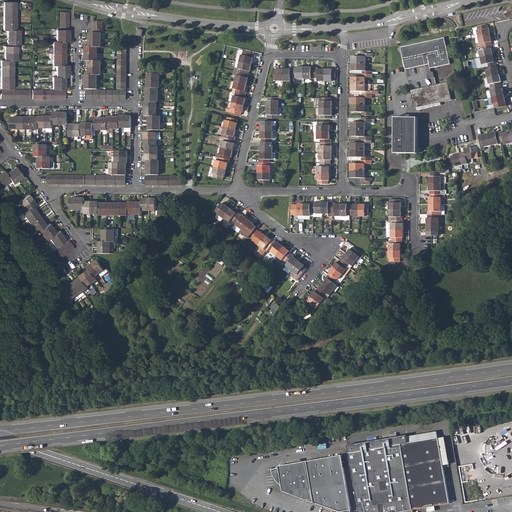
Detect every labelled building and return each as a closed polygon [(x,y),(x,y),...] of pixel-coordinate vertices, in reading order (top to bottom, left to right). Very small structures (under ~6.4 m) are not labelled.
[(477,31),(479,37),(491,35),(489,28),(488,28),(488,25),(477,27),(478,30),(477,30),(477,31)] [(481,44),(482,47),(492,45),(491,42),(492,42),(491,35),(479,37),(480,44),(481,44)] [(406,69),(425,65),(429,64),(430,68),(450,64),(444,38),(401,48),(406,69)] [(479,51),(481,58),(493,55),(491,48),(493,48),(492,45),(482,47),(482,50),(479,51)] [(253,55),(243,52),(242,54),(242,56),(241,55),(240,62),(251,65),(253,58),(252,58),(253,55)] [(351,64),(366,64),(366,57),(373,57),(373,54),(362,53),(362,57),(351,57),(351,64)] [(486,64),(486,67),(497,65),(496,62),(494,62),(493,55),(481,58),(482,64),(486,64)] [(240,62),(238,69),(239,69),(238,72),(248,74),(249,71),(250,72),(251,65),(240,62)] [(362,74),(373,74),(373,71),(366,71),(366,64),(351,64),(351,71),(362,71),(362,74)] [(431,78),(433,85),(436,85),(433,72),(431,72),(430,68),(429,64),(425,65),(428,79),(431,78)] [(486,71),(488,78),(500,75),(498,68),(497,68),(497,65),(486,67),(487,70),(486,71)] [(294,68),(294,78),(297,78),(297,79),(304,79),(304,67),(297,67),(297,68),(294,68)] [(304,67),(304,79),(311,79),(311,78),(314,78),(314,68),(311,68),(311,67),(304,67)] [(283,69),(283,82),(290,82),(290,80),(294,80),(294,78),(294,68),(290,68),(290,69),(283,69)] [(314,68),(314,78),(314,81),(318,81),(325,81),(325,69),(318,69),(318,68),(314,68)] [(276,80),(276,81),(283,82),(283,69),(276,69),(276,70),(273,70),(273,80),(276,80)] [(238,72),(235,71),(234,75),(236,75),(235,81),(246,84),(248,78),(247,78),(248,74),(238,72)] [(373,77),(373,76),(373,74),(362,74),(362,77),(351,78),(351,84),(366,84),(366,77),(373,77)] [(490,84),(491,87),(501,85),(500,82),(501,82),(500,75),(488,78),(489,85),(490,84)] [(235,92),(246,95),(246,92),(245,91),(246,84),(235,81),(233,89),(236,89),(235,92)] [(414,108),(417,107),(440,102),(452,100),(447,82),(436,85),(433,85),(411,90),(414,108)] [(362,91),(362,95),(372,95),(372,92),(370,91),(370,84),(366,84),(351,84),(351,91),(352,91),(360,91),(362,91)] [(491,91),(492,98),(504,95),(503,88),(502,88),(501,85),(491,87),(492,91),(491,91)] [(233,97),(230,96),(228,102),(232,102),(244,105),(246,98),(245,98),(246,95),(235,92),(235,96),(234,96),(233,97)] [(372,98),(372,95),(362,95),(362,98),(351,98),(351,105),(366,105),(366,98),(372,98)] [(495,104),(495,108),(506,105),(505,102),(506,102),(504,95),(492,98),(494,105),(495,104)] [(266,108),(279,108),(279,101),(278,101),(278,98),(268,98),(268,101),(267,101),(266,108)] [(321,98),(321,99),(321,101),(320,101),(320,109),(332,109),(332,102),(332,98),(325,98),(321,98)] [(232,102),(231,109),(231,110),(230,113),(241,115),(242,112),(244,105),(232,102)] [(417,107),(417,117),(417,153),(419,153),(419,117),(420,117),(420,110),(441,105),(440,102),(417,107)] [(362,115),(372,115),(372,112),(369,112),(366,112),(366,105),(351,105),(351,112),(362,112),(362,115)] [(283,118),(282,115),(279,115),(279,108),(266,108),(266,115),(267,115),(267,118),(283,118)] [(332,109),(320,109),(320,116),(321,115),(320,119),(331,119),(331,116),(332,116),(332,109)] [(226,120),(225,120),(224,127),(236,130),(237,123),(236,123),(237,120),(227,117),(226,120)] [(417,154),(417,153),(417,117),(395,117),(395,153),(417,154)] [(351,129),(365,129),(365,123),(372,123),(372,119),(362,119),(362,123),(351,123),(351,129)] [(261,132),(273,132),(273,125),(276,125),(276,121),(262,121),(262,125),(261,125),(261,132)] [(317,125),(317,132),(330,132),(330,125),(329,125),(329,122),(319,122),(318,125),(317,125)] [(236,130),(224,127),(222,134),(225,134),(224,138),(235,140),(236,137),(234,137),(236,130)] [(361,140),(372,140),(372,137),(368,137),(365,137),(365,129),(351,129),(351,137),(361,137),(361,140)] [(505,145),(511,143),(509,131),(502,133),(502,132),(499,132),(501,143),(504,142),(505,145)] [(273,139),(273,132),(261,132),(261,139),(261,142),(276,142),(276,139),(273,139)] [(320,139),(320,143),(331,143),(331,139),(330,139),(330,132),(317,132),(317,139),(320,139)] [(489,134),(491,146),(498,144),(498,143),(501,143),(499,132),(496,133),(496,132),(489,134)] [(484,146),(484,147),(491,146),(489,134),(482,135),(482,136),(479,137),(481,147),(484,146)] [(221,148),(233,150),(235,144),(234,143),(235,140),(224,138),(221,137),(220,140),(223,141),(221,148)] [(351,150),(365,150),(365,143),(372,143),(372,140),(361,140),(361,143),(351,143),(351,150)] [(260,153),(273,153),(273,145),(276,145),(276,142),(261,142),(261,145),(260,153)] [(319,153),(332,153),(332,146),(331,146),(331,143),(320,143),(320,146),(319,146),(319,153)] [(454,155),(451,156),(453,166),(456,165),(456,166),(462,165),(468,164),(467,160),(473,159),(471,147),(465,148),(466,152),(460,153),(454,154),(454,155)] [(220,155),(220,156),(220,158),(230,160),(231,157),(233,150),(221,148),(220,154),(220,155)] [(361,161),(372,161),(372,158),(365,157),(365,150),(351,150),(350,157),(361,157),(361,161)] [(270,160),(273,160),(273,153),(260,153),(260,159),(259,159),(259,163),(270,163),(270,160)] [(319,153),(319,160),(320,160),(320,163),(331,163),(331,160),(332,160),(332,153),(319,153)] [(230,160),(220,158),(219,161),(216,160),(214,167),(226,170),(228,163),(229,163),(230,160)] [(350,164),(350,170),(365,171),(365,164),(372,164),(372,161),(361,161),(361,164),(350,164)] [(258,166),(258,173),(271,173),(271,166),(270,166),(270,163),(259,163),(259,166),(258,166)] [(317,173),(329,174),(330,166),(331,166),(331,163),(320,163),(320,166),(317,166),(312,166),(312,173),(317,173)] [(10,170),(18,180),(22,177),(15,167),(10,170)] [(213,177),(223,180),(224,177),(226,170),(214,167),(213,174),(213,177)] [(10,170),(6,174),(15,186),(20,183),(18,180),(10,170)] [(361,181),(372,181),(372,178),(365,178),(365,171),(350,170),(350,178),(361,178),(361,181)] [(0,176),(6,184),(11,180),(6,174),(4,171),(0,173),(0,176)] [(259,183),(270,184),(270,180),(271,173),(258,173),(258,180),(259,180),(259,183)] [(318,183),(328,184),(328,181),(329,181),(329,174),(317,173),(317,181),(318,181),(318,183)] [(441,173),(430,173),(430,176),(429,177),(430,184),(442,184),(442,177),(444,177),(444,173),(441,173)] [(430,194),(441,194),(444,194),(444,191),(442,191),(442,184),(430,184),(430,191),(430,194)] [(442,204),(442,197),(444,197),(444,194),(441,194),(430,194),(430,197),(430,204),(442,204)] [(18,202),(22,207),(32,200),(28,195),(18,202)] [(22,207),(25,211),(32,206),(35,204),(32,200),(22,207)] [(304,204),(304,216),(310,216),(313,216),(313,213),(313,203),(310,202),(310,204),(304,204)] [(313,203),(313,213),(316,213),(316,214),(322,214),(323,202),(316,202),(316,203),(313,203)] [(322,214),(328,214),(332,214),(332,203),(328,203),(328,202),(323,202),(322,214)] [(218,214),(223,218),(231,208),(225,204),(225,205),(222,203),(216,212),(218,213),(218,214)] [(335,216),(341,216),(341,204),(335,204),(335,203),(332,203),(332,214),(335,214),(335,216)] [(298,216),(304,216),(304,204),(298,204),(298,205),(295,205),(295,215),(298,215),(298,216)] [(341,204),(341,216),(347,217),(347,216),(350,216),(350,205),(347,205),(347,204),(341,204)] [(350,205),(350,216),(353,216),(353,217),(359,217),(359,204),(353,204),(353,205),(350,205)] [(359,204),(359,217),(365,217),(365,216),(368,216),(368,205),(365,205),(365,204),(359,204)] [(428,214),(439,214),(442,215),(442,211),(442,204),(430,204),(429,211),(428,211),(428,214)] [(36,212),(32,206),(25,211),(22,214),(26,219),(36,212)] [(225,228),(228,230),(233,222),(240,214),(238,212),(237,213),(231,208),(223,218),(229,223),(225,228)] [(389,210),(389,220),(403,220),(403,217),(401,217),(401,210),(389,210)] [(26,219),(29,223),(39,216),(36,212),(26,219)] [(235,225),(241,229),(249,219),(243,215),(243,216),(240,214),(233,222),(236,224),(235,225)] [(440,225),(440,218),(442,218),(442,215),(439,214),(428,214),(428,218),(427,218),(427,225),(440,225)] [(29,223),(33,228),(43,221),(39,216),(29,223)] [(243,237),(245,236),(247,238),(250,235),(257,226),(254,224),(255,224),(249,219),(241,229),(239,232),(239,233),(243,237)] [(391,223),(391,230),(404,230),(404,224),(403,224),(403,220),(389,220),(389,223),(391,223)] [(39,231),(46,226),(43,221),(33,228),(36,233),(39,231)] [(46,226),(39,231),(42,235),(52,228),(49,224),(46,226)] [(428,232),(428,236),(432,235),(439,235),(438,232),(439,232),(440,225),(427,225),(427,232),(428,232)] [(49,238),(56,233),(52,228),(42,235),(46,240),(49,238)] [(253,241),(259,246),(266,236),(261,232),(260,232),(258,230),(251,239),(254,241),(253,241)] [(392,238),(392,241),(403,241),(403,238),(404,238),(404,230),(391,230),(391,238),(392,238)] [(56,233),(49,238),(52,243),(62,236),(59,231),(56,233)] [(52,243),(56,247),(66,241),(62,236),(52,243)] [(266,247),(269,249),(275,241),(273,239),(272,240),(266,236),(259,246),(264,250),(266,247)] [(270,265),(276,256),(284,247),(279,243),(278,243),(275,241),(269,249),(267,252),(269,254),(268,256),(270,258),(266,262),(270,265)] [(389,251),(401,251),(401,244),(403,244),(403,241),(392,241),(389,241),(389,251)] [(283,260),(285,262),(292,253),(289,252),(290,251),(284,247),(276,256),(282,261),(283,260)] [(346,254),(356,261),(360,257),(362,258),(363,256),(352,247),(350,250),(350,249),(346,254)] [(390,262),(401,262),(401,259),(401,258),(401,251),(389,251),(389,258),(390,258),(390,262)] [(286,267),(291,270),(299,261),(294,257),(294,256),(292,253),(285,262),(288,264),(286,267)] [(339,260),(348,267),(350,264),(352,266),(356,261),(346,254),(343,258),(341,258),(339,260)] [(92,264),(99,274),(104,270),(97,260),(92,264)] [(333,267),(343,274),(346,270),(346,269),(348,267),(339,260),(338,263),(337,262),(333,267)] [(296,281),(298,279),(307,268),(304,266),(305,265),(299,261),(291,270),(288,275),(296,281)] [(90,270),(94,277),(99,274),(92,264),(87,267),(90,270)] [(245,275),(249,269),(244,265),(240,271),(245,275)] [(328,275),(337,281),(339,279),(343,274),(333,267),(330,271),(330,272),(328,275)] [(346,277),(349,272),(351,269),(350,268),(348,267),(346,269),(346,270),(343,274),(346,277)] [(94,277),(90,270),(85,274),(92,284),(97,280),(94,277)] [(81,278),(87,287),(92,284),(85,274),(80,277),(81,278)] [(340,284),(346,277),(343,274),(339,279),(337,281),(340,284)] [(324,283),(333,290),(337,286),(334,284),(337,281),(328,275),(326,277),(327,278),(324,283)] [(76,282),(83,292),(88,288),(87,287),(81,278),(76,282)] [(71,285),(78,295),(83,292),(76,282),(71,285)] [(317,289),(328,298),(330,295),(333,290),(324,283),(320,288),(319,287),(317,289)] [(66,288),(73,298),(78,295),(71,285),(66,288)] [(61,292),(68,302),(73,298),(66,288),(61,292)] [(320,303),(323,305),(329,298),(328,298),(317,289),(315,292),(314,291),(311,296),(320,303)] [(305,304),(313,310),(315,307),(317,308),(320,303),(311,296),(307,301),(305,304)] [(277,303),(271,310),(275,313),(281,306),(277,303)] [(323,305),(320,303),(317,308),(315,307),(313,310),(317,313),(323,305)] [(305,305),(316,314),(317,313),(313,310),(305,304),(305,305)] [(314,331),(321,325),(315,318),(307,325),(308,326),(301,333),(307,338),(314,331)] [(229,334),(222,343),(226,346),(233,337),(229,334)] [(444,437),(438,438),(448,494),(454,493),(444,437)] [(448,504),(436,438),(400,444),(411,510),(448,504)] [(400,511),(411,510),(400,444),(348,453),(357,511),(400,511)] [(341,454),(278,466),(282,487),(340,510),(351,508),(341,454)]
